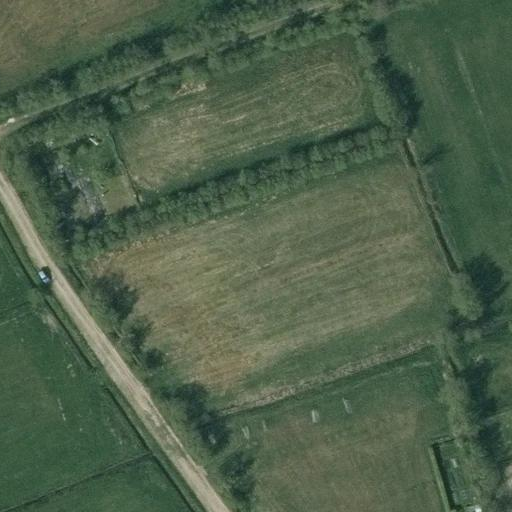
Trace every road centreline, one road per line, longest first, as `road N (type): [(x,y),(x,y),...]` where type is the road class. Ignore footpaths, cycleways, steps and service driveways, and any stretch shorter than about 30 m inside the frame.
road 1 (track): [(217,511),(44,263),(0,184)]
road 2 (track): [(361,0),(0,126)]
